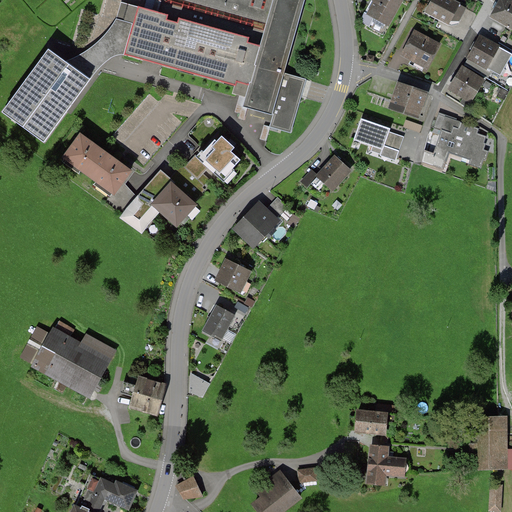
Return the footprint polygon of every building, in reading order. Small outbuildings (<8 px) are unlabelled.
[(242,107),(272,115),(269,127),(291,134),(301,97),(280,91),(282,82),(285,73),(305,0),(157,0),(155,10),(138,5),(124,54),(235,85),(232,94),(245,98),(242,107)] [(401,0),(371,0),(373,1),(374,1),(367,15),(364,13),(360,20),(370,26),(369,28),(382,35),(401,0)] [(433,0),(427,12),(447,22),(450,17),(457,21),(464,9),(447,0),(433,0)] [(500,0),(497,6),(491,17),(511,28),(511,2),(508,0),(500,0)] [(75,57),(65,62),(90,79),(93,76),(97,71),(101,66),(105,63),(109,59),(114,57),(118,55),(122,54),(124,54),(138,5),(121,1),(116,19),(113,24),(109,29),(105,34),(98,41),(91,47),(84,53),(75,57)] [(408,47),(405,54),(412,57),(425,64),(435,46),(415,35),(411,42),(408,41),(406,45),(407,46),(408,47)] [(474,48),(468,58),(492,72),(504,50),(480,37),(474,48)] [(48,50),(4,111),(44,141),(60,121),(90,79),(81,72),(65,62),(48,50)] [(425,64),(412,57),(408,64),(422,71),(425,64)] [(462,70),(451,88),(457,91),(456,92),(455,94),(459,96),(460,93),(468,98),(479,81),(462,70)] [(306,79),(285,73),(282,82),(280,91),(301,97),(304,88),(306,79)] [(417,116),(425,94),(401,86),(398,85),(390,107),(417,116)] [(499,86),(496,92),(501,95),(496,102),(500,105),(508,91),(499,86)] [(361,119),(351,147),(397,163),(407,135),(361,119)] [(436,119),(425,153),(478,171),(490,137),(436,119)] [(109,156),(81,136),(65,157),(114,193),(122,181),(130,171),(109,156)] [(233,168),(240,160),(231,151),(234,148),(231,145),(221,136),(217,142),(215,140),(204,152),(202,150),(196,157),(208,168),(224,182),(235,170),(233,168)] [(196,157),(195,156),(185,168),(182,165),(176,171),(180,175),(173,182),(171,184),(185,197),(187,194),(194,201),(204,190),(202,188),(209,180),(203,173),(208,168),(196,157)] [(332,190),(349,171),(341,164),(334,158),(311,184),(317,189),(323,181),(332,190)] [(185,215),(194,205),(185,197),(171,184),(173,182),(161,171),(138,197),(150,208),(152,207),(158,212),(159,211),(160,210),(177,225),(180,220),(184,224),(189,219),(185,215)] [(317,176),(312,171),(302,182),(307,187),(317,176)] [(106,202),(123,215),(128,208),(137,198),(122,181),(114,193),(106,202)] [(123,215),(122,217),(142,233),(158,212),(152,207),(150,208),(138,197),(137,198),(128,208),(123,215)] [(267,210),(276,220),(288,208),(278,198),(267,210)] [(317,204),(310,200),(307,206),(314,210),(317,204)] [(271,226),(276,220),(267,210),(261,205),(238,228),(253,243),(264,233),(268,237),(275,230),(272,227),(271,226)] [(291,218),(287,224),(294,228),(298,222),(291,218)] [(240,290),(248,272),(239,268),(226,262),(218,280),(240,290)] [(238,302),(235,307),(245,313),(248,308),(238,302)] [(226,311),(217,306),(202,331),(221,341),(235,316),(226,311)] [(89,396),(114,351),(89,337),(81,351),(67,343),(74,329),(59,321),(51,336),(35,365),(34,366),(89,396)] [(35,365),(51,336),(37,328),(21,358),(35,365)] [(209,384),(191,374),(190,392),(202,397),(209,384)] [(153,381),(140,377),(137,386),(134,396),(131,406),(157,414),(165,392),(164,385),(153,381)] [(134,396),(137,386),(124,382),(120,392),(134,396)] [(377,413),(358,412),(356,431),(371,432),(385,433),(386,421),(393,422),(394,407),(377,405),(377,413)] [(506,418),(479,419),(480,470),(511,468),(511,450),(506,451),(506,418)] [(374,447),(370,447),(367,481),(384,483),(385,474),(400,476),(401,474),(405,475),(407,461),(402,461),(402,459),(387,457),(387,449),(374,447)] [(316,468),(298,470),(300,483),(317,481),(316,468)] [(263,498),(254,505),(259,511),(281,511),(300,498),(280,473),(258,491),(263,498)] [(91,474),(77,504),(94,511),(98,511),(102,503),(105,498),(129,508),(136,492),(136,491),(117,482),(116,485),(91,474)] [(186,482),(177,487),(184,498),(202,496),(193,478),(186,482)] [(502,486),(491,485),(489,510),(500,511),(502,486)]
